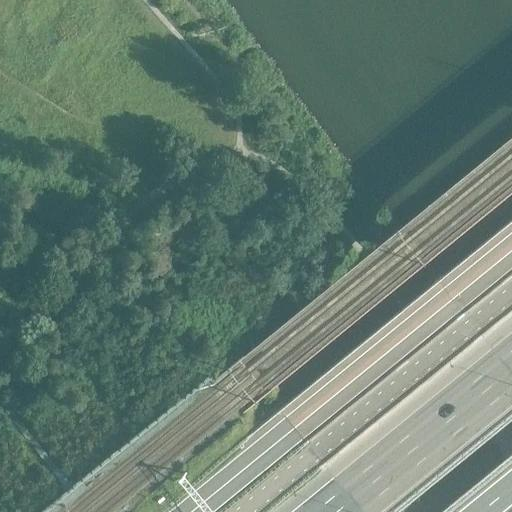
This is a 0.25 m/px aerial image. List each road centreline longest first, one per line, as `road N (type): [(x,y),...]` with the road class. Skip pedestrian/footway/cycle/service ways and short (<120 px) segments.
road 1 (unclassified): [(244,511),(511,292)]
road 2 (motorway): [(511,369),(339,511)]
